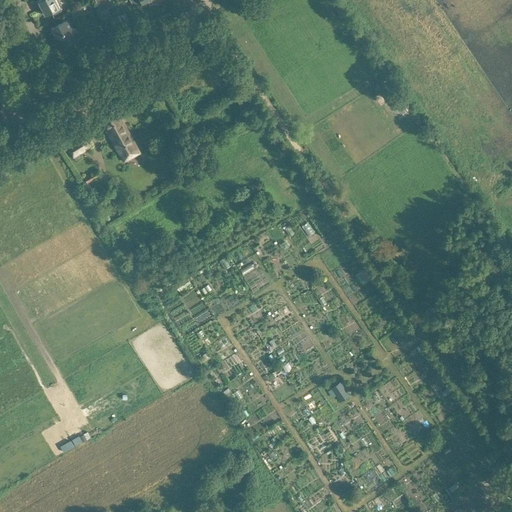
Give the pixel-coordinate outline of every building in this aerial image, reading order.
[(39,0),(35,2),(38,9),(41,8),(45,15),(51,12),(52,15),(61,11),(59,7),(55,0),(39,0)] [(89,2),(84,4),(88,12),(93,9),(89,2)] [(112,19),(106,21),(111,30),(120,26),(120,25),(122,24),(118,16),(112,19)] [(71,18),(51,28),(61,46),(73,40),(74,41),(80,37),(74,27),(76,27),(71,18)] [(124,162),(140,153),(115,108),(99,117),(124,162)] [(66,145),(71,154),(74,157),(90,147),(83,135),(66,145)] [(98,170),(91,174),(84,178),(87,183),(101,175),(98,170)] [(355,275),(362,284),(371,277),(364,268),(355,275)] [(347,398),(337,384),(331,388),(335,395),(340,403),(347,398)]
